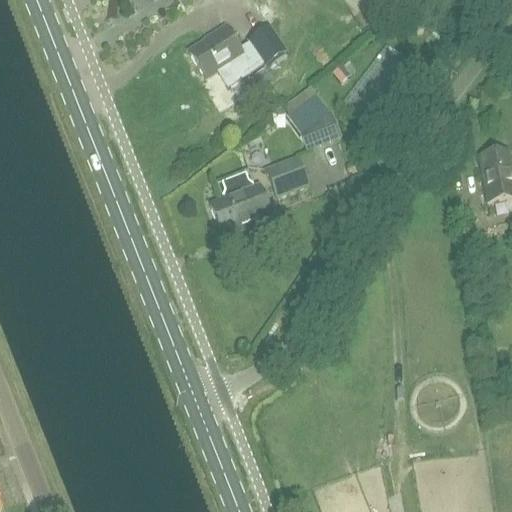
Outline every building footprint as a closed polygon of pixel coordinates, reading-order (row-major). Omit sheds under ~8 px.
[(191,55),(189,56),(205,82),(216,75),(226,92),(264,68),(251,48),(241,55),(239,51),(225,30),(212,38),(214,40),(211,42),(191,55)] [(268,31),(248,44),(249,45),(251,48),(264,68),(265,70),(285,58),(268,31)] [(418,73),(392,52),(384,63),(377,58),(366,72),(373,77),(345,113),(372,133),(418,73)] [(330,116),(316,98),(288,117),(286,118),(292,129),(300,137),(330,116)] [(486,206),(511,201),(511,190),(506,156),(477,161),(486,206)] [(275,203),(307,190),(297,160),(263,172),(275,203)] [(253,193),(251,189),(252,189),(246,174),(214,187),(221,202),(222,202),(223,205),(209,212),(221,241),(248,230),(249,233),(271,224),(257,191),(253,193)]
